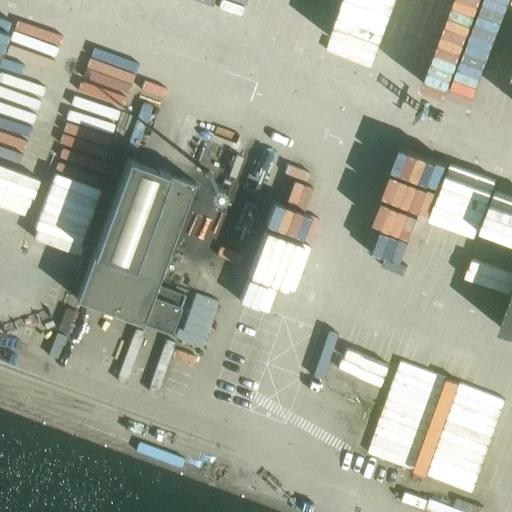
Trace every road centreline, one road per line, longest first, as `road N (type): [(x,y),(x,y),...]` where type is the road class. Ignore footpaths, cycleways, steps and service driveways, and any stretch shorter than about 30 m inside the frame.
road 1 (unknown): [(0,14),(297,114),(183,438)]
road 2 (unknown): [(377,507),(0,372)]
road 3 (unknown): [(297,114),(511,186)]
